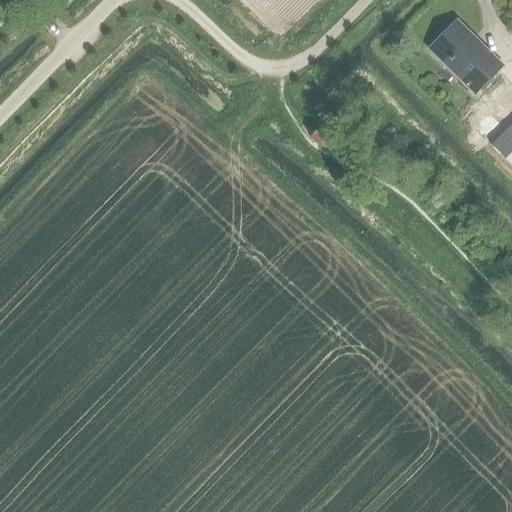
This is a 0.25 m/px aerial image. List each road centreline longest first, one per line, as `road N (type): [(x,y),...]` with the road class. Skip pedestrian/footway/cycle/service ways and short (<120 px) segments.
road 1 (unclassified): [(177,0),(248,61),(277,70),(302,62),(365,0)]
road 2 (unclassified): [(0,115),(113,0)]
